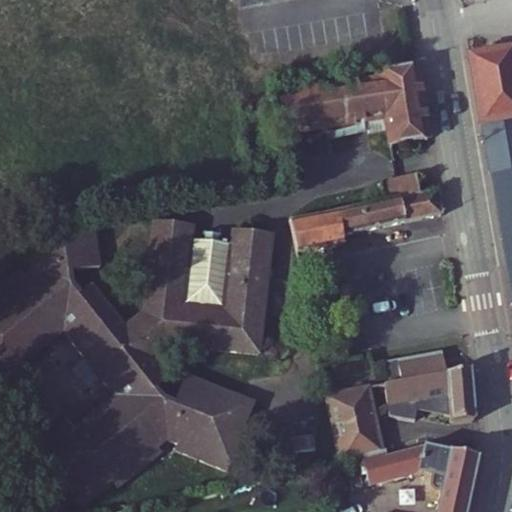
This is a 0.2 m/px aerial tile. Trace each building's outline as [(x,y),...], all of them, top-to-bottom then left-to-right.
[(182,199),(249,190),(222,0),(136,0),(138,13),(150,11),(149,1),(156,0),(167,0),(170,18),(181,16),(218,35),(220,49),(213,62),(200,64),(193,77),(187,78),(188,87),(180,103),(178,85),(165,78),(182,199)] [(0,180),(41,175),(23,42),(0,45),(0,180)] [(511,94),(506,58),(466,64),(508,311),(511,310),(511,94)] [(425,148),(411,76),(374,82),(375,89),(271,107),(277,142),(359,128),(362,142),(382,139),(385,154),(425,148)] [(417,193),(414,178),(379,187),(382,201),(417,193)] [(341,240),(439,218),(434,193),(418,197),(417,193),(382,201),(382,206),(287,229),(294,261),(306,258),(343,250),(341,240)] [(108,314),(76,276),(64,285),(55,276),(55,262),(84,257),(76,203),(5,214),(11,253),(18,251),(21,263),(10,272),(5,267),(0,271),(0,372),(14,360),(10,355),(50,322),(100,384),(62,417),(57,413),(27,438),(61,480),(69,475),(78,486),(102,468),(106,474),(148,441),(144,435),(155,426),(165,430),(162,436),(213,456),(238,390),(169,366),(160,390),(144,384),(139,374),(147,368),(134,345),(148,333),(237,340),(249,223),(210,220),(209,234),(202,233),(184,231),(174,231),(175,217),(133,213),(124,303),(108,314)] [(202,233),(203,224),(185,222),(184,231),(202,233)] [(460,405),(450,356),(427,361),(423,339),(379,348),(383,370),(372,372),(376,394),(430,383),(436,410),(460,405)] [(367,350),(372,372),(383,370),(379,348),(367,350)] [(370,439),(357,375),(307,386),(323,458),(349,453),(378,448),(375,438),(370,439)] [(443,511),(448,496),(458,442),(430,440),(422,440),(378,448),(349,453),(353,474),(406,460),(428,462),(420,511),(443,511)]
